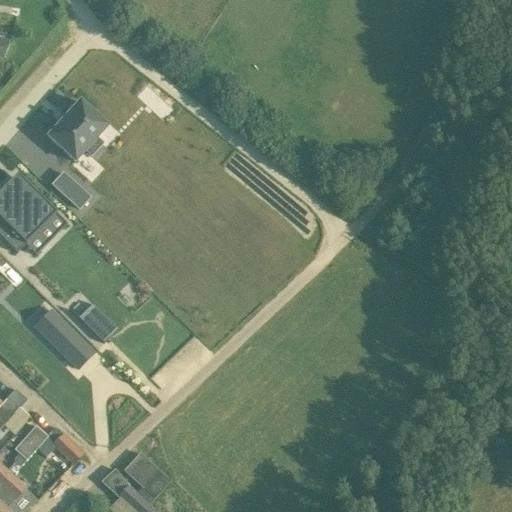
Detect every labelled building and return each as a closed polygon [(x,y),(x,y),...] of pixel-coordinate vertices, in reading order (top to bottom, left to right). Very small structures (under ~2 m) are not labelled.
[(58,126),(46,139),(73,164),(84,152),(90,158),(101,146),(95,140),(106,128),(79,103),(67,116),(66,116),(57,125),(58,126)] [(65,164),(54,175),(79,200),(91,189),(65,164)] [(0,201),(0,239),(16,255),(25,246),(34,237),(55,215),(21,182),(1,202),(0,201)] [(103,345),(117,331),(91,306),(78,320),(103,345)] [(76,371),(92,355),(72,335),(56,351),(76,371)] [(17,370),(34,387),(48,373),(30,356),(17,370)] [(6,399),(0,405),(0,429),(18,409),(6,399)] [(13,464),(6,472),(11,477),(25,462),(46,438),(34,427),(13,451),(18,456),(14,461),(13,464)] [(52,446),(72,466),(75,464),(82,456),(61,436),(52,446)] [(123,472),(141,490),(139,492),(150,502),(151,501),(167,486),(139,457),(123,472)] [(156,511),(148,504),(150,502),(139,492),(137,494),(113,470),(100,482),(131,511),(156,511)] [(15,504),(26,491),(6,472),(0,478),(0,511),(9,511),(6,509),(13,502),(15,504)]
